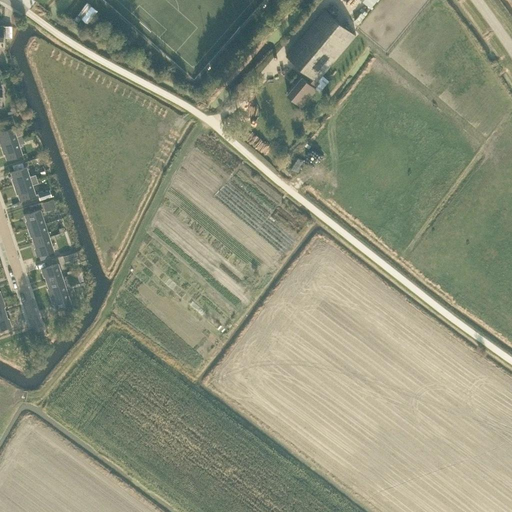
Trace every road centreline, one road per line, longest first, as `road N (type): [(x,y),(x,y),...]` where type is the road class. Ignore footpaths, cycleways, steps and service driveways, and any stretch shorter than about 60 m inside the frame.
road 1 (unclassified): [(23,9),(207,119),(511,359)]
road 2 (residential): [(42,332),(0,217)]
